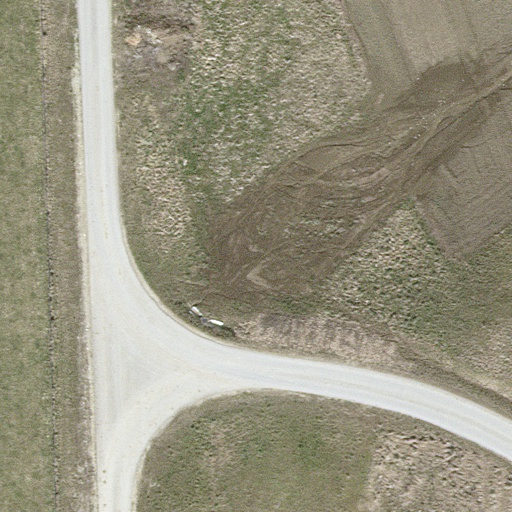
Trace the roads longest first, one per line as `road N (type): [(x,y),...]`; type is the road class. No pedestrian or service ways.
road 1 (track): [(113,511),(102,251),(164,318),(244,353),(168,399)]
road 2 (track): [(244,353),(345,364),(511,429)]
road 3 (track): [(102,251),(97,0)]
